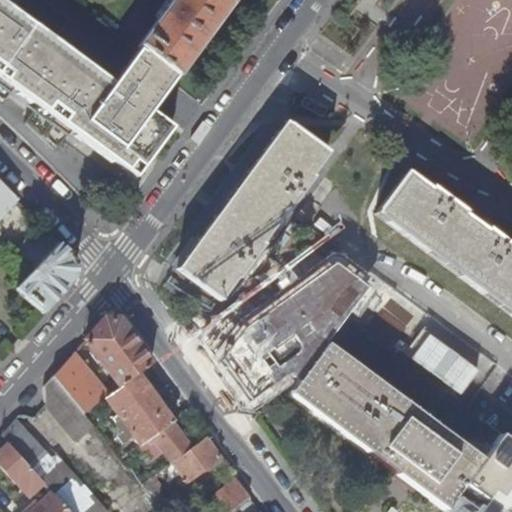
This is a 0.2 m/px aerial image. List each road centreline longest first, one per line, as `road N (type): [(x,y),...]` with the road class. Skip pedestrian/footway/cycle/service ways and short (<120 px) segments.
road 1 (residential): [(112,274),(319,0)]
road 2 (residential): [(112,274),(211,397),(289,511)]
road 3 (residential): [(0,400),(112,274)]
road 4 (residential): [(0,151),(112,274)]
